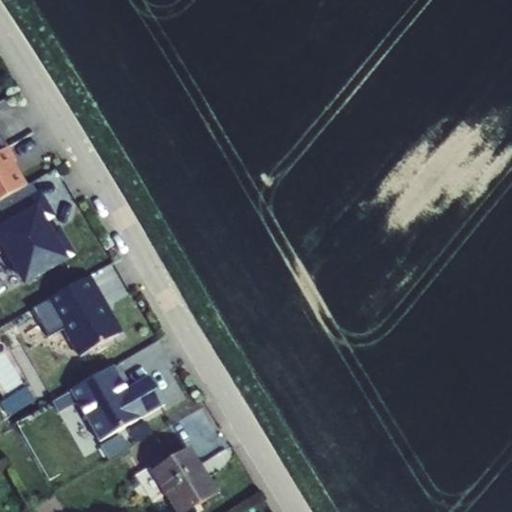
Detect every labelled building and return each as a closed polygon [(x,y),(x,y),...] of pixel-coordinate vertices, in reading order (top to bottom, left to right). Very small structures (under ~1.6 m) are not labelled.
[(16,162),(8,147),(0,151),(0,201),(26,187),(13,164),(16,162)] [(49,234),(42,221),(50,216),(39,197),(0,219),(0,253),(6,250),(25,283),(73,255),(58,229),(49,234)] [(89,276),(47,300),(80,357),(122,333),(89,276)] [(114,367),(70,391),(99,443),(165,406),(148,377),(127,389),(114,367)] [(198,466),(205,479),(208,478),(190,449),(186,452),(196,468),(198,466)] [(134,476),(151,504),(166,494),(176,511),(186,511),(215,494),(205,479),(198,466),(196,468),(186,452),(152,473),(149,466),(134,476)]
